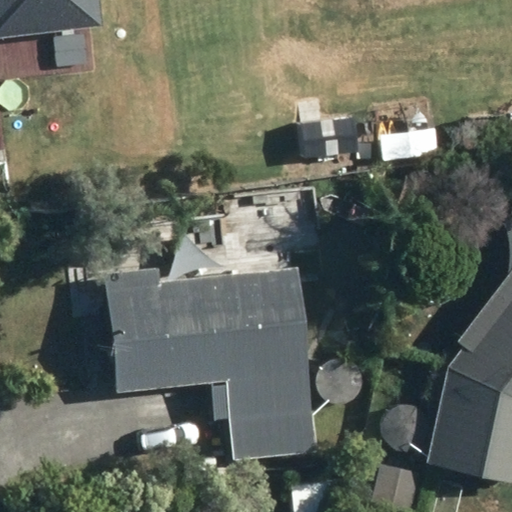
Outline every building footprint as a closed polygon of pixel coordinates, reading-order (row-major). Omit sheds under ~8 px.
[(0,0),(0,34),(101,23),(98,0),(0,0)] [(323,250),(288,253),(289,266),(152,279),(151,267),(97,271),(100,298),(85,299),(91,360),(108,359),(111,388),(222,378),(229,458),(308,451),(292,280),(326,277),(323,250)] [(511,256),(451,339),(458,344),(440,368),(420,462),(511,482),(511,256)] [(380,324),(357,317),(350,341),(374,348),(380,324)] [(216,440),(188,447),(193,467),(221,460),(216,440)] [(374,464),(365,505),(396,511),(405,511),(414,473),(374,464)] [(329,480),(286,484),(288,511),(322,511),(332,511),(329,480)]
